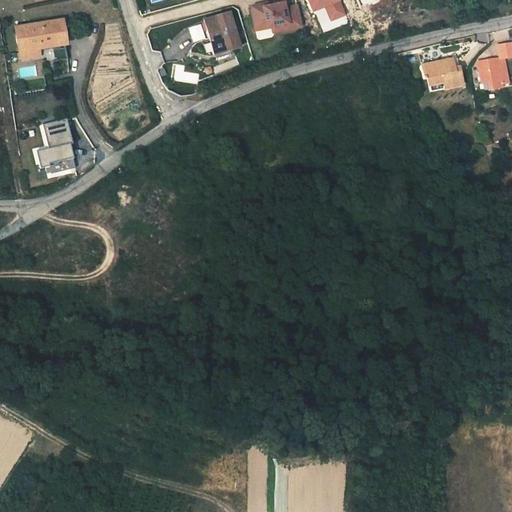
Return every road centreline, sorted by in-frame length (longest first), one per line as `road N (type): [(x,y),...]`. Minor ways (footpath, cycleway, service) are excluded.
road 1 (unclassified): [(174,122),(239,89),(313,66),(511,21)]
road 2 (unclassified): [(35,209),(174,122)]
road 3 (residential): [(128,0),(174,122)]
